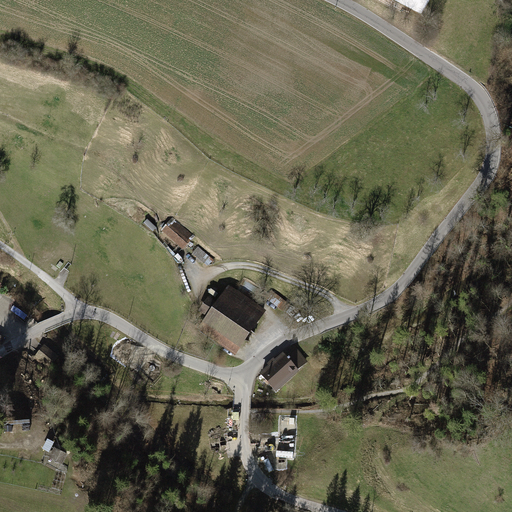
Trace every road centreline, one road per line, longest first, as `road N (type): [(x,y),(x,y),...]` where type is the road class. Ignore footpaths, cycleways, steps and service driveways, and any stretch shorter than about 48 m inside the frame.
road 1 (unclassified): [(337,0),(479,95),(492,154),(485,178),(394,292),(294,336),(241,378)]
road 2 (unclassified): [(241,378),(164,351),(92,312),(0,352)]
road 3 (unclassified): [(241,378),(242,429),(256,474),(325,511)]
